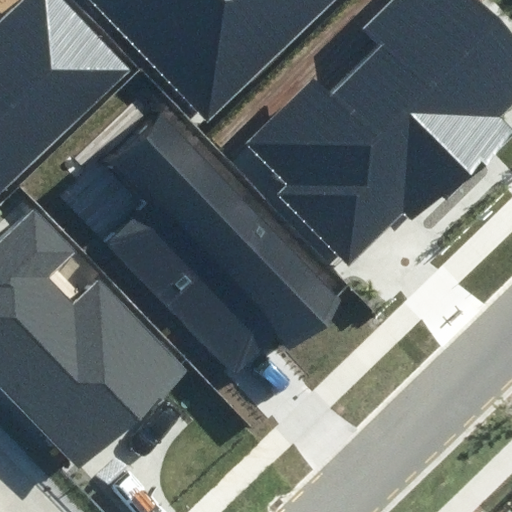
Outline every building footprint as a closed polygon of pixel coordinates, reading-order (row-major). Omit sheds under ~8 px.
[(0,191),(130,74),(62,0),(19,0),(0,18),(0,191)] [(85,0),(202,121),(327,0),(85,0)] [(511,112),(511,29),(481,0),(393,0),(361,34),(371,44),(335,80),(317,63),(246,136),(292,181),(280,193),(349,260),(405,202),(415,211),(471,154),(482,165),(511,134),(511,122),(507,118),(511,112)] [(337,294),(166,118),(116,167),(145,196),(106,234),(248,380),(337,294)] [(73,252),(30,208),(0,237),(0,386),(86,473),(191,370),(102,281),(77,306),(47,277),(73,252)]
